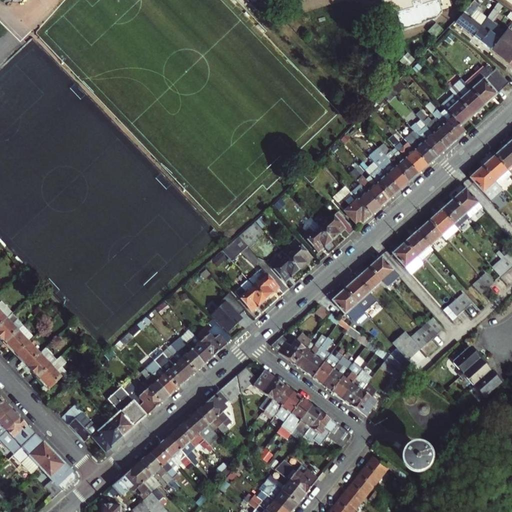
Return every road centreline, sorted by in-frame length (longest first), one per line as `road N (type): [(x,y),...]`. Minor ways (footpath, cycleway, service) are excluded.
road 1 (tertiary): [(249,344),(511,112)]
road 2 (residential): [(249,344),(362,432),(305,511)]
road 3 (tertiary): [(97,477),(249,344)]
road 4 (residential): [(0,373),(97,477)]
